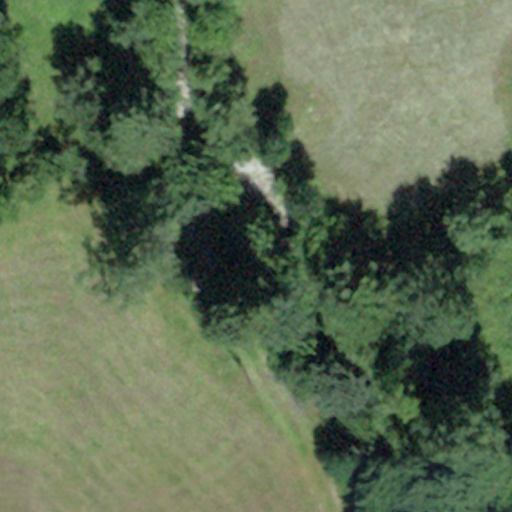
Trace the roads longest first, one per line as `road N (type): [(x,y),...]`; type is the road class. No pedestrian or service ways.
road 1 (track): [(0,30),(233,347)]
road 2 (track): [(233,347),(259,382),(289,511)]
